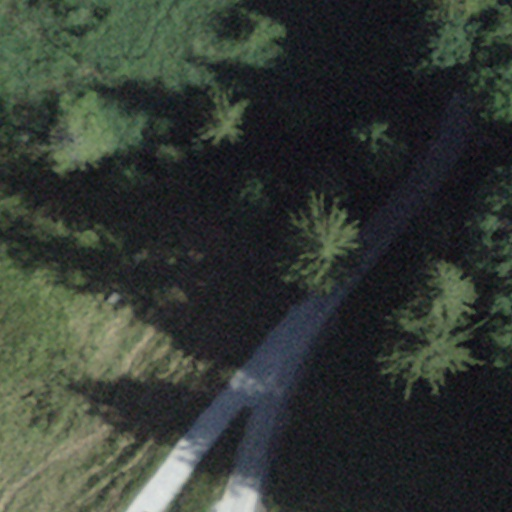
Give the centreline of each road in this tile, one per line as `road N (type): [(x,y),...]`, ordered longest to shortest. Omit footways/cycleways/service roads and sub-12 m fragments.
road 1 (track): [(142,511),(333,286),(419,201),(505,0)]
road 2 (track): [(228,511),(284,342)]
